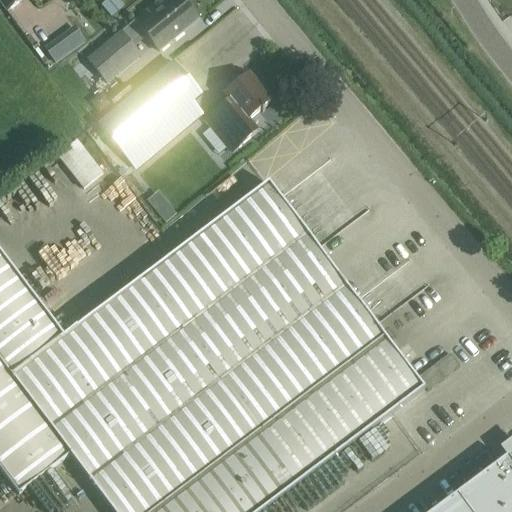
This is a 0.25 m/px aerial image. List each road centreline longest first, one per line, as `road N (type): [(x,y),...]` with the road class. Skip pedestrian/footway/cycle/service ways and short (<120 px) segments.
road 1 (unclassified): [(511,308),(259,0)]
road 2 (unclassified): [(369,511),(511,406)]
